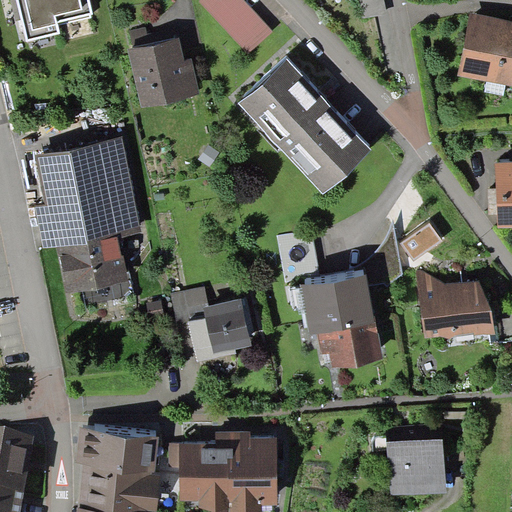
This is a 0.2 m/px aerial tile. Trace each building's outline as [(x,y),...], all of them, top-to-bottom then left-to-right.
[(22,19),(16,0),(10,0),(16,21),(22,19)] [(93,14),(89,0),(16,0),(22,19),(27,42),(61,34),(58,23),(93,14)] [(272,31),(244,0),(200,0),(200,1),(248,53),(272,31)] [(384,0),(358,0),(363,18),(387,12),(384,0)] [(511,21),(470,13),(458,75),(487,80),(506,84),(511,85),(511,21)] [(130,30),(134,49),(164,42),(161,31),(148,34),(146,27),(130,30)] [(141,107),(200,95),(192,58),(185,59),(180,39),(164,42),(134,49),(129,50),(141,107)] [(372,149),(287,58),(238,103),(324,194),(372,149)] [(503,96),(506,84),(487,80),(484,92),(503,96)] [(143,232),(122,138),(35,156),(45,206),(35,208),(44,249),(55,247),(65,294),(128,281),(119,237),(143,232)] [(511,161),(496,162),(497,188),(497,214),(498,228),(511,227),(511,161)] [(497,214),(497,188),(488,189),(489,214),(497,214)] [(350,268),(352,276),(366,274),(368,285),(384,282),(388,286),(403,274),(393,220),(392,224),(389,230),(386,235),(382,241),(379,246),(376,250),(371,254),(368,258),(363,261),(358,265),(354,267),(350,268)] [(442,241),(430,223),(401,243),(414,261),(442,241)] [(277,235),(285,282),(320,276),(312,229),(277,235)] [(491,308),(480,281),(446,284),(421,270),(417,271),(424,338),(474,334),(474,336),(495,334),(491,308)] [(321,282),(301,285),(310,335),(318,335),(376,323),(368,285),(366,274),(352,276),(321,282)] [(252,345),(242,298),(209,305),(205,286),(171,293),(177,323),(189,321),(197,362),(237,354),(235,349),(252,345)] [(160,299),(147,302),(150,318),(164,315),(160,299)] [(382,359),(376,323),(318,335),(321,354),(330,352),(333,368),(382,359)] [(20,511),(35,436),(0,429),(0,511),(20,511)] [(159,436),(80,429),(77,463),(83,464),(79,507),(137,511),(156,511),(160,473),(156,472),(159,436)] [(277,505),(277,438),(252,438),(252,431),(215,431),(215,443),(180,443),(180,501),(199,501),(199,508),(229,509),(229,503),(232,503),(232,511),(261,511),(261,505),(277,505)] [(446,490),(443,436),(388,440),(392,493),(446,490)]
